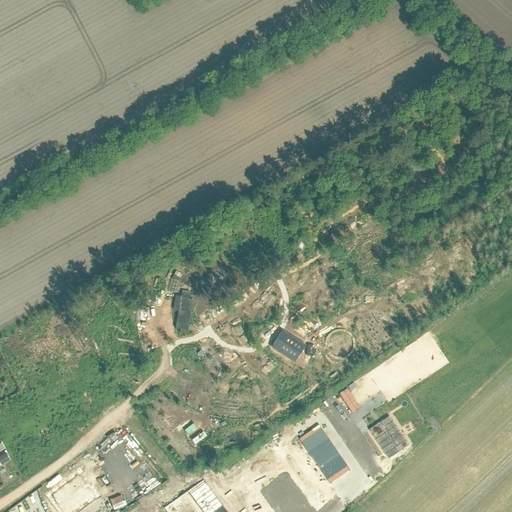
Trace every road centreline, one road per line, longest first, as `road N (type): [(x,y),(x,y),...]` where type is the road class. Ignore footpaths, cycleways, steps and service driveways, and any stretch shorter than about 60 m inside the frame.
road 1 (track): [(373,0),(0,209)]
road 2 (unknown): [(0,500),(64,459),(163,366),(154,297)]
road 3 (unknown): [(189,501),(312,416),(332,418),(352,451)]
